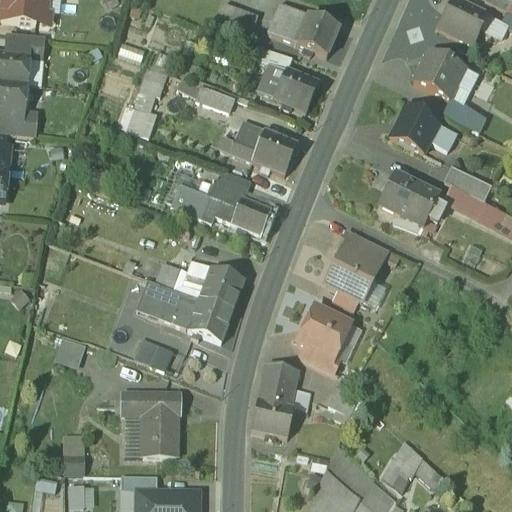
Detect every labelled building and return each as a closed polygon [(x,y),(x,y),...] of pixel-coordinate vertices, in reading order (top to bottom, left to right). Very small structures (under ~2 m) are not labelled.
[(1,0),(0,14),(0,26),(35,30),(36,19),(44,19),(45,0),(1,0)] [(485,0),(483,5),(504,16),(510,4),(501,0),(485,0)] [(490,22),(452,4),(437,34),(472,51),(479,36),(482,37),(490,22)] [(283,8),(269,37),(296,50),(309,20),(283,8)] [(253,23),(218,11),(209,35),(244,49),(253,23)] [(339,34),(309,20),(296,50),(326,63),(339,34)] [(42,43),(7,40),(5,63),(27,65),(27,67),(40,68),(42,43)] [(250,49),(245,61),(270,70),(288,75),(293,65),(250,49)] [(465,74),(429,57),(413,89),(448,107),(450,104),(464,75),(465,74)] [(5,63),(0,61),(0,91),(24,94),(27,67),(27,65),(5,63)] [(270,70),(259,97),(275,104),(288,75),(270,70)] [(318,89),(288,75),(275,104),(305,117),(318,89)] [(478,82),(464,75),(450,104),(465,111),(478,82)] [(179,86),(176,96),(193,101),(196,91),(179,86)] [(229,121),(236,106),(201,90),(194,105),(229,121)] [(24,94),(0,91),(0,120),(21,123),(21,121),(24,94)] [(140,97),(134,117),(150,122),(156,102),(140,97)] [(465,111),(450,104),(448,107),(445,119),(482,137),(489,122),(465,111)] [(438,129),(406,113),(390,145),(421,161),(428,149),(438,129)] [(21,123),(0,120),(0,143),(6,144),(32,147),(34,122),(21,121),(21,123)] [(438,129),(428,149),(447,158),(456,138),(438,129)] [(296,152),(263,138),(250,169),(283,182),(296,152)] [(490,193),(458,177),(450,192),(472,203),(483,208),(490,193)] [(247,189),(223,180),(218,191),(243,200),(247,189)] [(438,202),(394,180),(378,213),(422,235),(438,202)] [(218,191),(213,189),(207,204),(177,193),(169,214),(210,231),(213,224),(212,223),(218,210),(235,216),(239,205),(241,206),(243,200),(218,191)] [(472,203),(450,192),(443,207),(464,217),(472,203)] [(483,208),(472,203),(464,217),(476,223),(483,208)] [(241,206),(239,205),(235,216),(218,210),(212,223),(213,224),(230,231),(229,232),(259,243),(269,217),(241,206)] [(385,258),(345,239),(338,255),(341,257),(324,291),(360,309),(385,258)] [(242,288),(209,275),(197,307),(231,319),(242,288)] [(176,290),(168,287),(165,295),(179,300),(182,291),(176,290)] [(179,300),(165,295),(162,302),(170,306),(176,308),(179,300)] [(231,319),(197,307),(187,336),(219,349),(231,319)] [(349,329),(313,312),(296,348),(304,352),(331,365),(332,363),(349,329)] [(85,352),(64,346),(57,366),(78,373),(85,352)] [(172,360),(141,349),(134,367),(165,379),(170,364),(172,360)] [(331,365),(304,352),(299,363),(331,379),(337,366),(332,363),(331,365)] [(292,390),(262,384),(258,405),(257,405),(250,435),(286,444),(292,413),(288,413),(292,390)] [(180,401),(121,400),(121,421),(143,421),(143,463),(175,463),(176,422),(180,422),(180,401)] [(84,439),(65,440),(64,462),(85,462),(84,439)] [(358,468),(341,452),(336,448),(306,511),(322,511),(389,511),(393,505),(357,472),(358,468)] [(439,485),(403,451),(387,468),(404,484),(410,477),(429,496),(439,485)] [(82,462),(64,462),(63,480),(82,480),(82,462)] [(136,495),(156,496),(156,481),(120,481),(120,495),(136,495)] [(82,492),(69,493),(68,511),(82,511),(83,511),(82,492)] [(120,495),(119,511),(135,511),(136,495),(120,495)] [(136,495),(135,511),(197,511),(198,496),(156,496),(136,495)]
